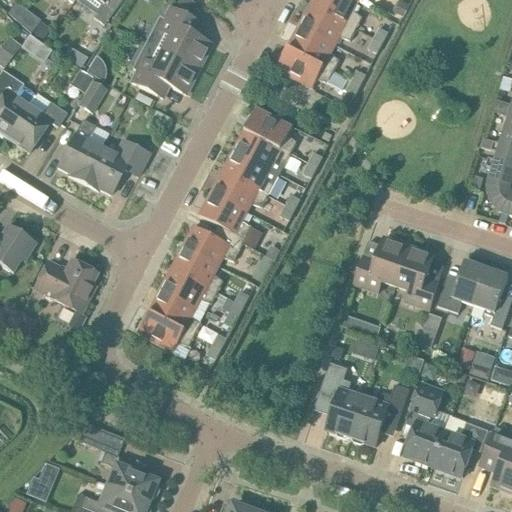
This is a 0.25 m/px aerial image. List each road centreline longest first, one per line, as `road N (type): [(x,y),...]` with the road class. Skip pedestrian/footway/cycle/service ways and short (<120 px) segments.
road 1 (residential): [(143,253),(266,27)]
road 2 (residential): [(217,432),(122,388),(106,367),(105,313),(143,253)]
road 3 (residential): [(442,511),(217,432)]
road 4 (residential): [(143,253),(0,176)]
road 5 (residential): [(511,248),(387,207)]
